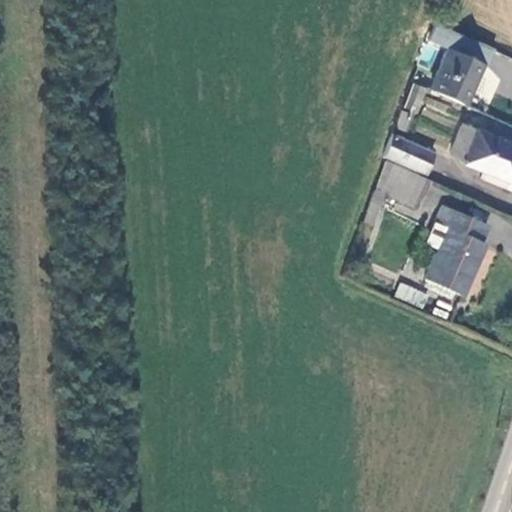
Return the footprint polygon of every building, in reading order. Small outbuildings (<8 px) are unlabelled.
[(434,91),(469,106),(492,50),(437,27),(432,40),(452,48),(434,91)] [(429,89),(414,84),(406,107),(420,113),(429,89)] [(511,143),(467,124),(455,153),(469,159),(467,163),(507,180),(511,169),(511,143)] [(438,154),(395,135),(387,156),(386,159),(427,177),(438,154)] [(428,182),(385,163),(373,199),(382,204),(386,193),(417,208),(428,182)] [(373,199),(365,217),(374,221),(382,204),(373,199)] [(440,250),(428,279),(466,295),(488,242),(483,240),(490,225),(443,205),(436,222),(449,228),(440,250)] [(436,222),(427,244),(440,250),(449,228),(436,222)] [(422,307),(427,292),(398,282),(393,297),(422,307)]
